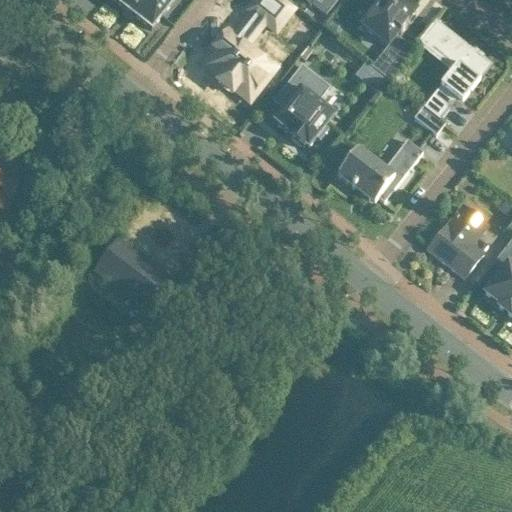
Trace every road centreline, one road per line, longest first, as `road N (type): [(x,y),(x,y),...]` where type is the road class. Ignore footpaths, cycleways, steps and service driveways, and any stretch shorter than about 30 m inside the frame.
road 1 (tertiary): [(361,277),(132,93)]
road 2 (residential): [(361,277),(511,95)]
road 3 (tertiary): [(511,396),(361,277)]
road 4 (tertiary): [(132,93),(15,0)]
